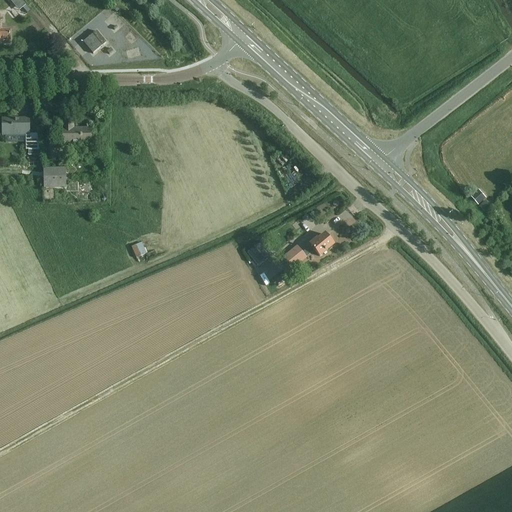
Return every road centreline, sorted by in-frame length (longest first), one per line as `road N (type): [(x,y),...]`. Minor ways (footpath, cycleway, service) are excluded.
road 1 (unclassified): [(511,356),(398,229),(285,121),(212,65)]
road 2 (tertiary): [(0,82),(168,79),(212,65)]
road 3 (primary): [(380,162),(240,39)]
road 4 (tertiary): [(380,162),(511,61)]
road 5 (primary): [(485,275),(457,231),(380,162)]
road 6 (primary): [(380,162),(485,275)]
